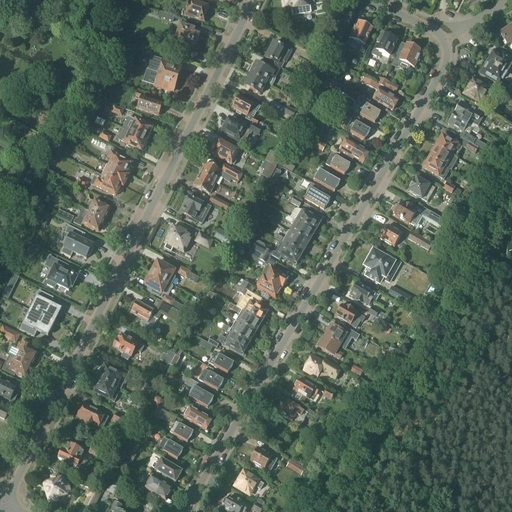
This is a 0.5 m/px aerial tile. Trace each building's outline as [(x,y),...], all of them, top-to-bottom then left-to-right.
[(30,2),(23,0),(14,0),(13,6),(28,11),(30,2)] [(283,0),(283,1),(283,4),(284,6),(285,8),(290,7),(291,17),(311,13),(310,8),(311,7),(311,5),(315,4),(313,0),(283,0)] [(208,8),(189,2),(184,17),(203,23),(204,22),(206,22),(207,19),(205,17),(208,8)] [(159,18),(173,22),(174,17),(161,13),(159,18)] [(350,40),(347,47),(354,50),(357,43),(364,47),(372,29),(371,29),(370,27),(366,25),(364,26),(358,23),(356,28),(354,27),(349,40),(350,40)] [(164,41),(162,43),(159,50),(176,56),(179,47),(194,52),(199,36),(193,35),(194,31),(179,26),(176,35),(175,35),(173,36),(171,43),(164,41)] [(511,26),(499,35),(506,45),(511,41),(511,26)] [(332,32),(327,44),(339,49),(344,37),(332,32)] [(380,38),(374,50),(372,56),(379,60),(382,54),(390,57),(397,41),(396,40),(396,38),(391,36),(389,37),(383,34),(381,39),(380,38)] [(265,60),(270,63),(273,64),(272,66),(281,71),(285,64),(286,64),(292,53),(285,49),(285,50),(274,44),(265,60)] [(406,45),(399,62),(407,66),(406,68),(410,70),(406,78),(416,82),(422,70),(415,67),(419,57),(417,56),(420,51),(412,48),(413,46),(408,44),(408,46),(406,45)] [(489,58),(491,59),(488,63),(507,74),(511,65),(511,61),(496,53),(495,52),(494,52),(492,52),(491,52),(490,53),(489,53),(489,54),(489,56),(489,58)] [(337,57),(334,64),(343,68),(346,61),(337,57)] [(150,58),(148,67),(146,72),(174,81),(176,77),(180,75),(181,72),(180,70),(180,68),(162,62),(150,58)] [(310,65),(319,70),(317,74),(322,76),(327,66),(313,59),(310,65)] [(250,76),(267,85),(272,88),(276,81),(275,80),(281,71),(272,66),(273,64),(270,63),(267,70),(256,65),(254,70),(252,69),(249,74),(251,75),(250,76)] [(488,63),(482,74),(500,85),(507,74),(488,63)] [(333,66),(328,74),(336,79),(341,71),(333,66)] [(145,76),(156,80),(153,88),(171,94),(172,92),(174,91),(175,89),(173,85),(174,81),(146,72),(145,76)] [(250,76),(244,87),(261,97),(267,85),(250,76)] [(377,85),(361,77),(358,83),(377,92),(380,86),(377,85)] [(384,81),(382,87),(396,94),(399,88),(384,81)] [(465,95),(478,103),(479,102),(485,106),(493,93),(486,89),(473,81),(471,84),(470,84),(466,91),(467,92),(465,95)] [(380,90),(374,101),(392,112),(399,101),(380,90)] [(140,100),(136,110),(142,112),(158,117),(158,115),(160,115),(161,112),(160,111),(162,106),(141,99),(142,95),(136,93),(134,98),(140,100)] [(511,99),(502,94),(499,100),(511,107),(511,99)] [(231,109),(246,117),(245,121),(257,127),(259,122),(254,120),(254,119),(256,114),(258,114),(261,108),(247,101),(247,102),(238,98),(235,103),(234,103),(232,106),(233,107),(231,109)] [(315,99),(308,111),(316,116),(323,104),(315,99)] [(361,103),(356,113),(374,124),(380,114),(366,106),(361,103)] [(456,112),(454,115),(468,123),(477,129),(482,122),(477,120),(480,115),(460,104),(458,108),(456,107),(455,110),(456,112)] [(283,114),(291,119),(291,120),(300,125),(303,119),(295,115),(296,113),(286,107),(283,114)] [(107,112),(111,113),(111,114),(122,117),(124,110),(114,108),(113,109),(108,108),(107,112)] [(471,133),(477,136),(480,130),(477,129),(468,123),(454,115),(453,117),(451,117),(449,119),(450,121),(447,126),(462,134),(460,138),(469,144),(472,140),(468,137),(471,133)] [(124,130),(130,133),(129,133),(147,142),(151,135),(149,134),(151,130),(132,120),(130,124),(127,123),(124,130)] [(222,132),(221,134),(238,144),(239,143),(244,145),(249,135),(251,136),(252,134),(258,137),(263,130),(252,125),(249,130),(246,129),(229,120),(225,127),(224,126),(221,131),(222,132)] [(364,142),(370,131),(356,124),(350,134),(364,142)] [(95,135),(99,137),(98,139),(108,144),(111,137),(97,131),(95,135)] [(127,139),(124,137),(121,142),(140,152),(143,146),(144,147),(147,142),(129,133),(127,139)] [(437,148),(453,157),(457,159),(463,148),(475,156),(479,149),(469,144),(460,138),(458,138),(454,145),(442,138),(441,140),(439,140),(437,144),(438,146),(437,148)] [(107,146),(97,141),(95,147),(104,151),(107,146)] [(210,155),(230,165),(234,167),(238,158),(236,157),(241,148),(229,142),(227,146),(217,141),(214,147),(211,150),(211,154),(210,155)] [(346,142),(338,155),(352,163),(354,160),(363,165),(369,154),(354,146),(346,142)] [(332,150),(321,144),(317,150),(328,157),(332,150)] [(453,157),(437,148),(430,160),(446,169),(453,157)] [(110,162),(107,167),(127,177),(130,170),(129,169),(131,165),(111,155),(108,161),(110,162)] [(325,166),(330,168),(344,177),(350,166),(336,158),(331,155),(325,166)] [(264,162),(277,169),(280,162),(268,156),(264,162)] [(440,179),(444,182),(450,172),(446,169),(430,160),(424,170),(440,179)] [(261,169),(264,171),(261,177),(270,181),(275,172),(277,169),(264,162),(261,169)] [(200,174),(199,176),(215,185),(215,184),(219,186),(222,180),(230,184),(236,172),(222,165),(219,172),(205,165),(203,169),(203,168),(202,170),(201,170),(199,173),(200,174)] [(106,167),(101,177),(121,188),(127,177),(107,167),(106,167)] [(275,172),(270,181),(269,183),(274,186),(280,174),(275,172)] [(101,177),(95,174),(90,185),(114,198),(117,193),(118,194),(121,188),(101,177)] [(326,175),(320,186),(334,194),(340,184),(326,175)] [(195,184),(193,188),(209,196),(215,185),(199,176),(198,177),(197,178),(195,181),(196,182),(195,184)] [(89,184),(78,179),(75,185),(86,190),(89,184)] [(409,190),(408,192),(421,200),(427,204),(435,190),(429,187),(416,179),(414,182),(413,181),(408,190),(409,190)] [(308,193),(304,200),(323,211),(329,201),(316,193),(318,189),(306,183),(302,180),(298,188),(308,193)] [(443,190),(451,195),(455,189),(446,184),(443,190)] [(261,197),(265,189),(259,186),(255,193),(261,197)] [(288,198),(293,200),(291,204),(299,209),(302,203),(289,196),(288,198)] [(209,203),(226,213),(230,206),(212,197),(209,203)] [(184,206),(180,215),(188,219),(187,221),(196,225),(198,223),(202,226),(211,210),(206,207),(202,205),(188,198),(186,199),(183,203),(184,206)] [(92,206),(90,205),(87,212),(104,221),(110,209),(94,201),(92,206)] [(423,209),(422,211),(416,208),(414,211),(403,204),(402,205),(400,204),(393,216),(409,225),(409,224),(414,227),(416,229),(422,220),(438,229),(441,223),(445,225),(446,222),(423,209)] [(286,218),(314,233),(315,231),(317,231),(318,228),(318,226),(320,222),(298,209),(294,211),(290,218),(287,216),(286,218)] [(73,224),(81,228),(83,225),(99,233),(104,221),(87,212),(83,210),(78,221),(76,220),(73,224)] [(441,210),(438,217),(448,222),(451,216),(441,210)] [(56,218),(70,225),(73,218),(59,211),(56,218)] [(312,237),(314,233),(286,218),(285,221),(293,226),(289,232),(308,243),(309,241),(311,241),(312,238),(312,237)] [(393,248),(401,235),(387,227),(379,240),(393,248)] [(166,246),(164,251),(170,254),(173,249),(183,254),(187,246),(190,248),(196,236),(189,233),(188,235),(173,228),(168,238),(166,239),(165,241),(166,243),(164,245),(166,246)] [(237,240),(218,230),(214,239),(232,249),(237,240)] [(407,240),(428,252),(433,244),(412,233),(407,240)] [(214,243),(199,234),(194,243),(209,251),(214,243)] [(282,244),(282,245),(301,256),(304,250),(305,250),(307,247),(306,246),(307,245),(288,234),(285,240),(276,235),(274,240),(282,244)] [(69,235),(63,249),(84,260),(91,246),(69,235)] [(301,256),(282,245),(276,254),(295,265),(298,260),(299,260),(301,257),(301,256)] [(396,265),(391,263),(372,252),(364,268),(369,271),(365,278),(379,285),(382,278),(388,281),(396,265)] [(270,260),(260,255),(257,261),(266,266),(270,260)] [(175,278),(174,277),(176,273),(157,263),(154,269),(152,270),(151,272),(152,273),(150,275),(167,284),(171,286),(175,278)] [(52,267),(44,281),(66,292),(67,289),(69,289),(71,284),(71,282),(73,278),(52,267)] [(177,274),(176,274),(186,280),(187,279),(190,274),(190,273),(181,267),(180,267),(177,274)] [(263,279),(280,289),(282,290),(288,279),(266,267),(260,277),(263,279)] [(148,280),(145,286),(161,295),(159,299),(162,301),(164,296),(167,298),(172,287),(171,286),(167,284),(150,275),(150,276),(148,276),(147,278),(148,280)] [(257,289),(275,299),(280,289),(263,279),(257,289)] [(253,288),(239,280),(235,286),(249,294),(253,288)] [(355,301),(362,304),(363,303),(369,306),(375,295),(356,284),(355,286),(353,285),(350,291),(352,292),(350,295),(356,299),(355,301)] [(237,309),(235,307),(234,308),(261,323),(267,313),(248,302),(249,300),(247,299),(249,294),(235,286),(233,290),(238,293),(237,294),(244,298),(240,303),(237,309)] [(409,307),(413,300),(391,288),(387,295),(409,307)] [(162,301),(161,303),(180,313),(183,307),(174,302),(175,302),(167,298),(164,296),(162,301)] [(158,301),(152,311),(154,312),(161,315),(178,325),(183,315),(180,313),(161,303),(158,301)] [(33,302),(29,312),(50,323),(54,313),(33,302)] [(138,303),(131,314),(142,320),(141,322),(142,328),(147,331),(152,330),(157,321),(158,321),(161,315),(154,312),(152,311),(138,303)] [(341,306),(334,317),(350,327),(356,330),(361,322),(354,319),(357,315),(354,313),(355,312),(344,306),(344,307),(341,306)] [(238,315),(240,316),(236,322),(255,333),(261,323),(234,308),(232,311),(238,314),(238,315)] [(379,313),(371,308),(368,314),(387,325),(391,319),(379,312),(379,313)] [(28,312),(22,324),(43,335),(50,323),(28,312)] [(223,325),(221,330),(222,330),(222,331),(229,335),(248,346),(254,335),(235,324),(231,330),(229,329),(223,325)] [(378,330),(388,335),(391,329),(382,324),(378,330)] [(323,338),(339,347),(340,346),(346,350),(352,339),(356,342),(359,337),(344,328),(341,333),(331,327),(328,332),(328,331),(323,338)] [(19,336),(2,328),(0,331),(0,337),(15,344),(19,336)] [(395,331),(392,336),(403,341),(406,336),(395,331)] [(211,338),(208,344),(217,349),(220,344),(223,346),(224,345),(225,345),(241,355),(242,355),(248,346),(229,335),(226,340),(221,337),(218,342),(211,338)] [(113,349),(123,355),(121,359),(127,362),(129,359),(130,359),(135,351),(141,354),(144,348),(138,345),(138,346),(132,343),(133,340),(128,337),(127,339),(120,336),(116,344),(114,343),(112,346),(113,349)] [(198,338),(195,343),(199,345),(200,347),(210,353),(213,347),(202,341),(198,338)] [(321,345),(319,349),(339,361),(342,356),(336,353),(339,347),(323,338),(320,343),(321,345)] [(30,346),(22,342),(14,358),(30,366),(31,365),(32,365),(34,361),(33,360),(36,356),(27,351),(30,346)] [(384,351),(380,356),(388,360),(391,355),(384,351)] [(166,356),(163,355),(160,361),(170,367),(176,356),(168,352),(166,356)] [(30,366),(14,358),(9,356),(2,371),(14,378),(16,375),(24,379),(27,373),(28,373),(30,369),(29,368),(30,366)] [(176,356),(170,367),(174,369),(180,358),(176,356)] [(208,365),(213,367),(213,366),(227,374),(233,364),(219,356),(217,361),(212,358),(208,365)] [(316,380),(318,377),(328,377),(334,381),(340,370),(325,361),(323,363),(312,357),(303,372),(316,380)] [(350,373),(360,378),(363,372),(353,367),(350,373)] [(99,372),(95,380),(115,390),(116,389),(121,391),(124,385),(125,386),(131,374),(124,371),(121,377),(104,368),(101,373),(99,372)] [(205,371),(199,381),(200,382),(203,384),(217,392),(223,381),(209,373),(205,371)] [(193,389),(188,398),(207,409),(213,399),(196,389),(199,385),(187,379),(184,384),(193,389)] [(0,396),(11,402),(12,401),(15,402),(19,392),(16,391),(17,390),(1,382),(1,381),(0,380),(0,396)] [(93,389),(91,393),(109,402),(114,404),(118,397),(113,395),(115,390),(95,380),(91,387),(93,389)] [(158,388),(143,380),(139,387),(150,392),(150,391),(155,394),(158,388)] [(296,389),(294,392),(309,401),(313,403),(316,397),(319,391),(300,381),(299,383),(298,382),(297,382),(294,387),(294,388),(296,389)] [(324,397),(331,402),(335,395),(327,391),(324,397)] [(155,396),(151,404),(158,408),(162,400),(155,396)] [(278,416),(292,424),(293,424),(301,429),(305,422),(304,421),(306,417),(315,423),(316,421),(318,417),(309,411),(307,414),(287,402),(285,405),(284,405),(280,412),(280,413),(278,416)] [(93,427),(93,425),(103,430),(108,419),(103,416),(83,406),(82,409),(80,410),(79,413),(80,414),(78,418),(85,421),(84,423),(93,427)] [(0,418),(4,421),(8,412),(0,407),(0,418)] [(190,409),(184,419),(191,423),(205,431),(211,421),(190,409)] [(124,418),(135,423),(138,417),(127,412),(124,418)] [(175,419),(163,412),(160,417),(172,424),(175,419)] [(112,422),(128,430),(132,423),(116,415),(112,422)] [(139,425),(131,438),(137,441),(142,432),(150,436),(154,428),(145,423),(143,427),(139,425)] [(187,443),(193,433),(176,423),(170,433),(187,443)] [(163,439),(157,450),(163,453),(177,461),(183,450),(163,439)] [(57,459),(76,469),(77,467),(83,470),(86,464),(80,462),(81,460),(80,459),(83,452),(68,445),(65,451),(62,450),(61,453),(59,453),(58,455),(59,457),(57,459)] [(107,453),(92,447),(88,454),(103,461),(107,453)] [(257,449),(250,462),(270,474),(277,461),(271,457),(257,449)] [(121,456),(133,463),(137,456),(125,450),(121,456)] [(156,472),(175,483),(175,484),(182,472),(181,472),(162,461),(161,460),(158,466),(154,464),(151,469),(155,471),(155,472),(156,472)] [(119,462),(112,475),(122,480),(129,467),(119,462)] [(294,464),(290,462),(286,468),(301,477),(305,471),(303,470),(305,468),(296,462),(294,464)] [(245,474),(236,488),(251,497),(256,489),(260,491),(264,485),(260,483),(245,474)] [(153,476),(145,489),(165,501),(171,490),(157,482),(159,479),(153,476)] [(116,497),(123,484),(109,477),(103,491),(116,497)] [(48,500),(64,495),(71,493),(68,485),(67,485),(65,478),(43,485),(46,492),(45,494),(46,496),(47,497),(48,500)] [(85,497),(87,498),(83,505),(93,510),(102,493),(90,487),(85,497)] [(246,511),(249,508),(244,505),(244,504),(235,499),(234,501),(229,498),(228,501),(225,501),(223,504),(224,506),(223,509),(227,511),(246,511)] [(119,511),(120,511),(122,507),(114,503),(110,511),(119,511)]
